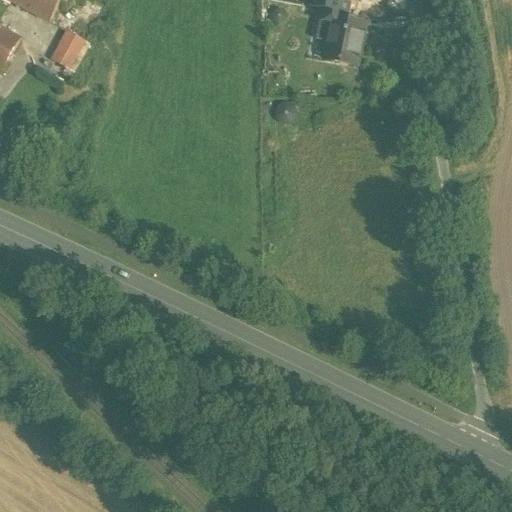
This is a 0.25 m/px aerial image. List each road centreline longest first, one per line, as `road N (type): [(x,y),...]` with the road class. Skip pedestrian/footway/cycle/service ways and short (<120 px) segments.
road 1 (secondary): [(0,228),(486,448)]
road 2 (unclassified): [(486,448),(415,0)]
